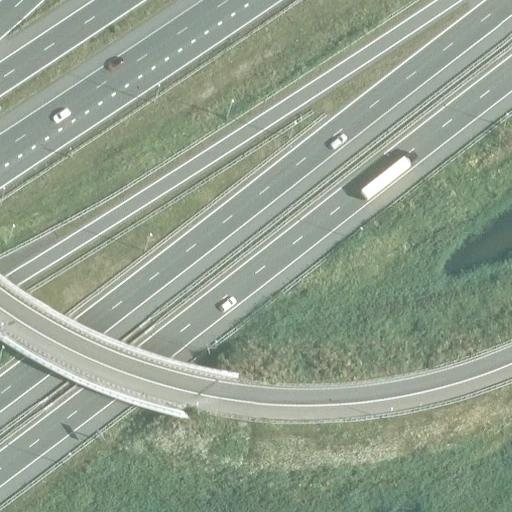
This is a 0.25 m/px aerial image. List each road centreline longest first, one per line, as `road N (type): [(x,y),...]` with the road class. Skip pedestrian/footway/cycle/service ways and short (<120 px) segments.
road 1 (motorway): [(0,467),(511,72)]
road 2 (motorway): [(0,392),(507,0)]
road 3 (motorway): [(0,298),(123,362),(256,395),(393,389),(511,352)]
road 4 (motorway): [(0,288),(447,0)]
road 5 (motorway): [(226,0),(0,151)]
road 6 (motorway): [(118,0),(0,78)]
